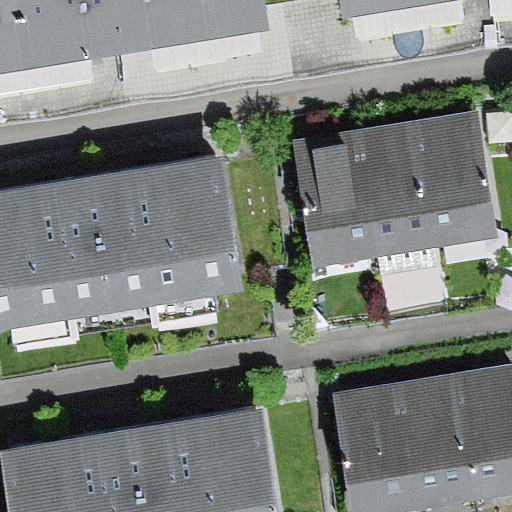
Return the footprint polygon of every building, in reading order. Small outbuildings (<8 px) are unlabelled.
[(0,0),(0,65),(285,16),(282,0),(0,0)] [(357,0),(359,11),(412,0),(357,0)] [(416,123),(433,228),(491,219),(474,113),(416,123)] [(358,132),(375,237),(433,228),(416,123),(358,132)] [(375,237),(358,132),(300,141),(317,247),(375,237)] [(216,153),(0,188),(0,303),(235,265),(216,153)] [(511,366),(456,375),(473,481),(511,474),(511,366)] [(399,384),(416,490),(473,481),(456,375),(399,384)] [(416,490),(399,384),(340,393),(357,499),(416,490)] [(274,511),(257,405),(9,445),(20,511),(274,511)]
